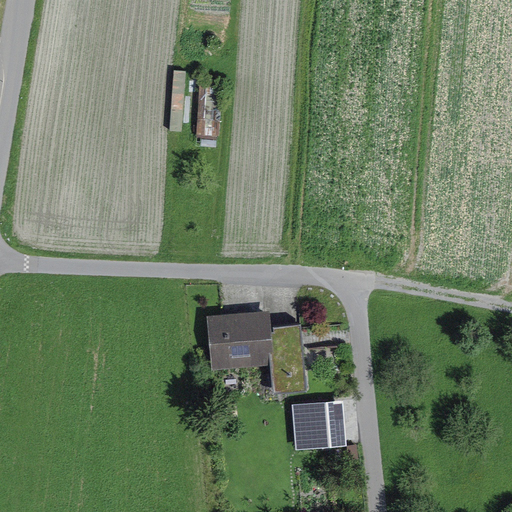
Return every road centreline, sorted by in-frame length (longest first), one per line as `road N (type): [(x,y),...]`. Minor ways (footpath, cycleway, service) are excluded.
road 1 (unclassified): [(379,511),(359,322),(348,289),(333,279),(0,262)]
road 2 (residential): [(0,173),(29,0)]
road 3 (track): [(348,289),(381,283),(511,306)]
